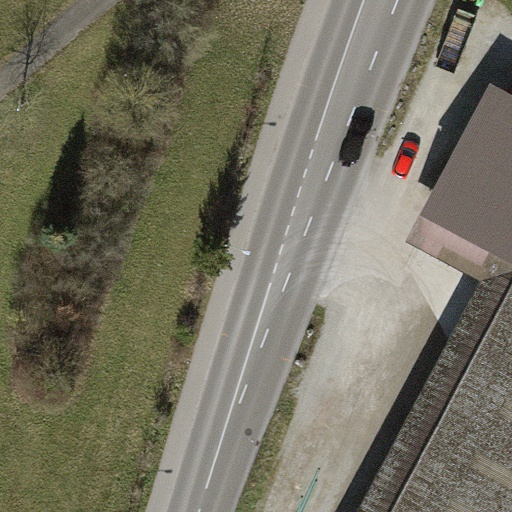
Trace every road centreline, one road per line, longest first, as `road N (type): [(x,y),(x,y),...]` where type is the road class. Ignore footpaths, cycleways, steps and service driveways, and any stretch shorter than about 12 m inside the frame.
road 1 (tertiary): [(380,0),(332,116),(206,511)]
road 2 (track): [(0,92),(102,0)]
